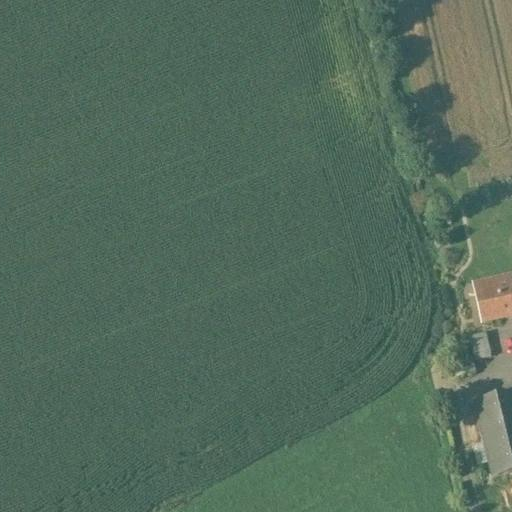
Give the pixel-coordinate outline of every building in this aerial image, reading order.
[(511,276),(473,285),(478,307),(479,313),(482,323),(498,319),(511,316),(511,276)] [(470,337),(475,361),(491,357),(486,333),(470,337)] [(471,359),(453,363),(457,378),(474,374),(471,359)] [(511,394),(474,404),(484,442),(511,435),(511,394)] [(511,435),(484,442),(485,445),(471,449),(472,451),(474,450),(478,468),(489,465),(493,480),(511,475),(511,435)]
